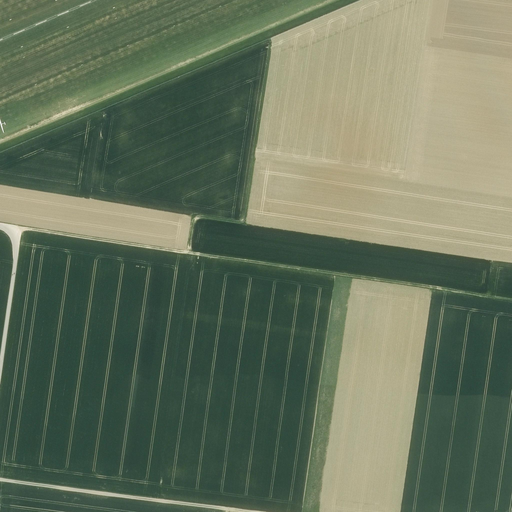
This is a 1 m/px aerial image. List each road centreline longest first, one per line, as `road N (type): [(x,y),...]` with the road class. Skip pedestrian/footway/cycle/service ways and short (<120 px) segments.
road 1 (track): [(8,227),(511,298)]
road 2 (track): [(245,511),(0,479)]
road 3 (track): [(190,251),(195,219),(246,224),(265,87)]
road 4 (track): [(0,226),(18,239),(0,383)]
